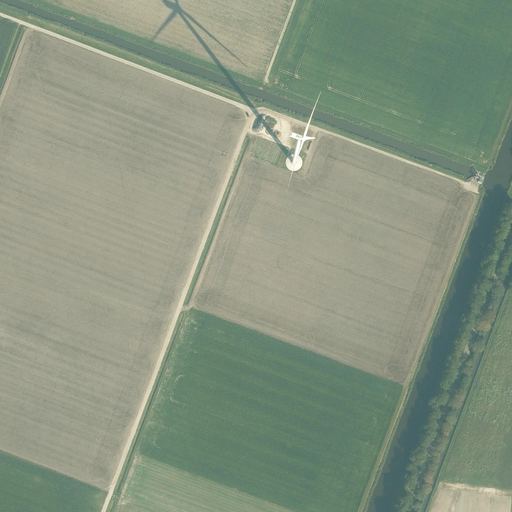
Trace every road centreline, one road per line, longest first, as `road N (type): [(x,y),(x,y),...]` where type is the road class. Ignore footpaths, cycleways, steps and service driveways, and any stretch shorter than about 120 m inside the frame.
road 1 (unclassified): [(105,511),(253,112),(473,186)]
road 2 (unclassified): [(406,511),(511,226)]
road 3 (track): [(0,15),(256,111)]
